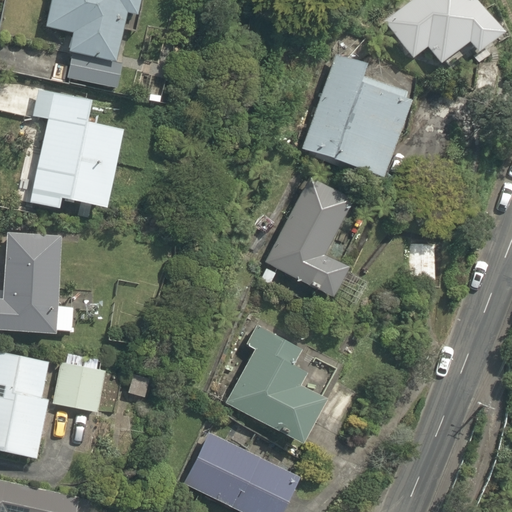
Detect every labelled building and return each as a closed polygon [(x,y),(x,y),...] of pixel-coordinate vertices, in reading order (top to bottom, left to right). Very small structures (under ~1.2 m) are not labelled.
[(74,55),(68,80),(119,90),(124,65),(118,64),(129,16),(139,18),(143,0),(53,0),(47,29),(74,35),(70,54),(74,55)] [(507,37),(476,0),(414,0),(385,22),(415,61),(429,50),(442,67),(470,46),(479,57),(507,37)] [(368,68),(337,57),(301,151),(385,181),(413,105),(406,103),(409,95),(364,78),(368,68)] [(114,109),(39,93),(33,118),(49,122),(37,177),(17,173),(11,200),(31,204),(31,205),(61,212),(63,201),(108,211),(125,134),(109,130),(114,109)] [(265,263),(335,299),(351,271),(326,258),(356,202),(309,179),(265,263)] [(63,238),(7,234),(4,301),(0,300),(0,332),(57,337),(58,332),(73,333),(75,309),(59,308),(63,238)] [(225,405),(304,447),(328,402),(302,388),(308,376),(294,368),(303,352),(257,327),(246,346),(256,352),(225,405)] [(0,452),(38,461),(50,402),(43,401),(50,364),(0,353),(0,452)] [(98,414),(107,372),(101,371),(103,363),(68,355),(66,364),(61,363),(53,405),(98,414)] [(145,399),(150,381),(134,376),(128,394),(145,399)] [(209,434),(183,485),(238,511),(284,511),(301,480),(209,434)] [(77,511),(79,506),(32,496),(28,511),(77,511)]
